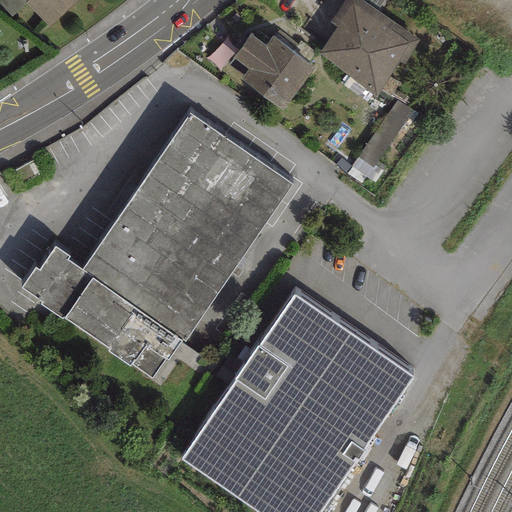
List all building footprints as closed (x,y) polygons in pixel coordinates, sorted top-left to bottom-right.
[(0,0),(0,4),(11,17),(25,4),(48,27),(76,0),(0,0)] [(414,42),(355,2),(319,56),(378,96),(414,42)] [(270,48),(253,34),(235,56),(250,68),(242,78),(285,113),(320,69),(279,37),(270,48)] [(369,173),(414,112),(399,101),(354,162),(369,173)] [(92,277),(63,318),(109,349),(107,351),(129,366),(131,364),(151,378),(164,358),(167,361),(181,341),(183,342),(291,184),(189,114),(81,270),(92,277)] [(92,277),(81,270),(67,260),(69,257),(55,247),(39,271),(35,268),(20,289),(41,303),(39,305),(62,320),(63,318),(92,277)] [(318,511),(417,370),(299,289),(184,455),(266,511),(318,511)]
